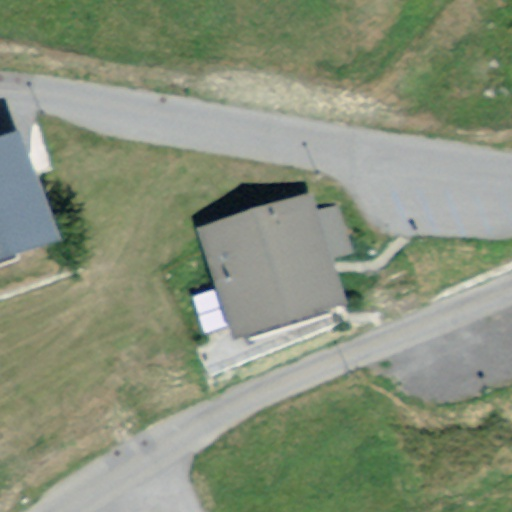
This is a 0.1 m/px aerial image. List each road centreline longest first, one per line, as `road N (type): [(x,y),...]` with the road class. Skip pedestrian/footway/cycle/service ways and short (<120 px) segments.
road 1 (residential): [(0,95),(318,149),(511,170)]
road 2 (residential): [(511,295),(215,419),(66,511)]
